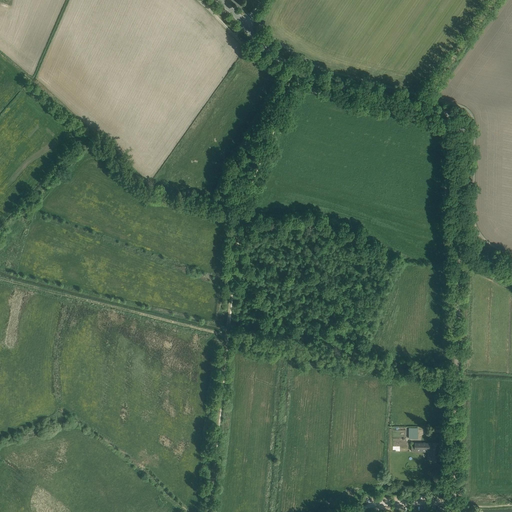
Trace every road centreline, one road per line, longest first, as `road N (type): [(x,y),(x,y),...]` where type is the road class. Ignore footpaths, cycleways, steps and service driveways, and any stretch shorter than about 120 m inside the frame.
road 1 (secondary): [(511,271),(464,248),(459,237),(454,117),(312,77),(244,28)]
road 2 (track): [(286,62),(229,194)]
